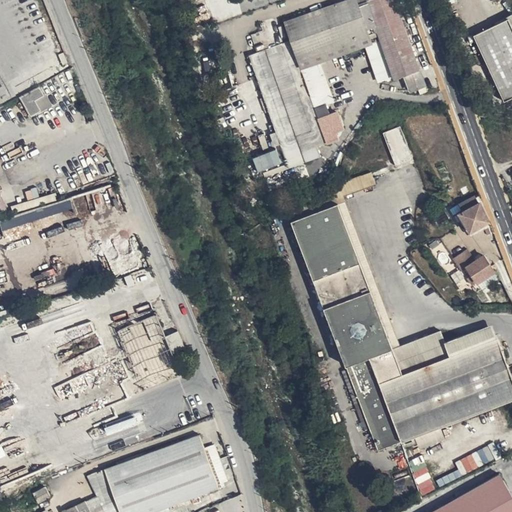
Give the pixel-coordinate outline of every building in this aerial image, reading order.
[(286,22),(328,142),(337,139),(338,136),(336,130),(344,128),(338,111),(330,114),(327,104),(334,101),(321,62),(317,53),(363,36),(370,34),(360,5),(357,0),(339,0),(334,2),(335,4),(287,20),(286,17),(283,18),(285,22),(286,22)] [(411,90),(418,88),(425,85),(420,69),(402,20),(394,0),(368,0),(369,2),(360,5),(370,34),(363,36),(367,45),(379,80),(395,75),(396,79),(404,76),(405,78),(407,78),(411,90)] [(394,0),(402,20),(405,19),(397,0),(394,0)] [(318,146),(328,142),(286,22),(285,22),(283,18),(283,16),(262,23),(263,29),(252,33),(255,44),(258,51),(250,54),(269,111),(272,119),(271,120),(272,123),(274,123),(277,131),(281,143),(289,166),(321,155),(318,146)] [(511,27),(508,18),(478,33),(497,77),(494,78),(504,100),(511,96),(511,27)] [(497,77),(478,33),(474,35),(494,78),(497,77)] [(317,53),(321,62),(367,45),(363,36),(317,53)] [(258,51),(255,44),(248,47),(250,54),(258,51)] [(420,94),(427,91),(425,85),(418,88),(420,94)] [(36,100),(44,95),(39,87),(21,97),(31,115),(41,109),(36,100)] [(49,104),(44,95),(36,100),(41,109),(49,104)] [(16,102),(3,109),(8,118),(20,111),(16,102)] [(397,166),(409,161),(407,156),(411,154),(400,126),(385,132),(397,166)] [(275,145),(281,143),(277,131),(271,133),(275,145)] [(254,154),(259,170),(282,162),(277,147),(254,154)] [(337,198),(345,196),(376,184),(371,172),(333,186),(332,187),(333,191),(336,199),(337,198)] [(291,191),(288,185),(278,191),(281,196),(291,191)] [(288,208),(293,221),(339,203),(337,198),(336,199),(333,191),(288,208)] [(471,207),(479,202),(476,195),(467,199),(471,207)] [(365,273),(372,269),(345,196),(337,198),(339,203),(365,273)] [(472,235),(484,229),(482,225),(490,221),(479,202),(471,207),(460,213),(455,216),(458,221),(463,218),(472,235)] [(440,426),(508,401),(469,348),(450,355),(445,341),(441,330),(417,338),(427,364),(402,373),(393,347),(365,273),(339,203),(293,221),(348,369),(360,400),(371,429),(379,449),(415,435),(440,426)] [(15,225),(4,227),(6,233),(17,231),(15,225)] [(451,242),(458,239),(455,232),(447,236),(451,242)] [(449,244),(456,254),(464,249),(458,239),(451,242),(449,244)] [(457,258),(464,270),(468,267),(471,264),(465,254),(457,258)] [(471,264),(468,267),(471,272),(468,274),(469,275),(467,277),(472,284),(474,283),(475,283),(494,270),(484,256),(471,264)] [(401,345),(372,269),(365,273),(393,347),(401,345)] [(184,345),(178,330),(166,335),(157,314),(118,330),(120,335),(105,341),(115,364),(122,361),(130,357),(133,365),(149,359),(184,345)] [(469,348),(497,338),(492,324),(459,336),(469,348)] [(450,355),(469,348),(459,336),(445,341),(450,355)] [(427,364),(417,338),(401,345),(393,347),(402,373),(427,364)] [(469,348),(508,401),(511,399),(511,376),(497,338),(469,348)] [(94,375),(113,366),(103,343),(74,355),(85,379),(94,375)] [(187,352),(184,345),(149,359),(133,365),(138,376),(127,381),(132,393),(146,386),(147,389),(159,417),(163,416),(166,423),(170,421),(172,424),(178,421),(177,419),(196,411),(195,408),(196,407),(191,395),(185,382),(191,380),(188,373),(183,375),(175,357),(187,352)] [(122,361),(115,364),(114,364),(115,365),(117,371),(126,368),(122,361)] [(117,371),(115,365),(113,366),(94,375),(95,379),(117,371)] [(343,371),(355,403),(360,400),(348,369),(343,371)] [(118,373),(117,371),(95,379),(98,385),(119,374),(118,373)] [(192,380),(191,380),(185,382),(191,395),(197,392),(192,380)] [(366,431),(371,429),(360,400),(355,403),(366,431)] [(443,436),(440,426),(415,435),(419,445),(443,436)] [(200,436),(105,469),(121,511),(151,511),(157,510),(220,487),(200,436)] [(207,445),(220,482),(235,477),(228,454),(221,457),(216,442),(207,445)] [(500,474),(491,479),(497,486),(504,480),(500,474)] [(444,511),(438,511),(437,510),(432,511),(461,511),(497,486),(491,479),(457,498),(460,503),(444,511)] [(469,511),(506,485),(504,480),(497,486),(461,511),(469,511)] [(511,495),(506,485),(469,511),(510,511),(511,511),(511,495)] [(39,503),(51,496),(46,487),(34,494),(39,503)] [(444,511),(460,503),(457,498),(437,510),(438,511),(444,511)] [(68,509),(69,511),(91,511),(86,501),(68,509)]
